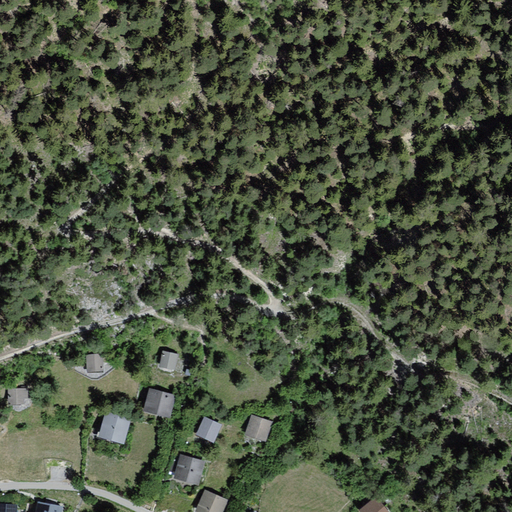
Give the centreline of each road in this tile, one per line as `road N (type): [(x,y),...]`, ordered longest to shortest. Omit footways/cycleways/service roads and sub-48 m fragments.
road 1 (track): [(511,213),(456,155),(433,143),(226,154),(146,168),(116,182),(102,204),(106,218),(177,241),(276,292)]
road 2 (track): [(0,354),(200,294),(276,292)]
road 3 (track): [(276,292),(291,314),(327,293),(368,318),(397,350),(511,401)]
